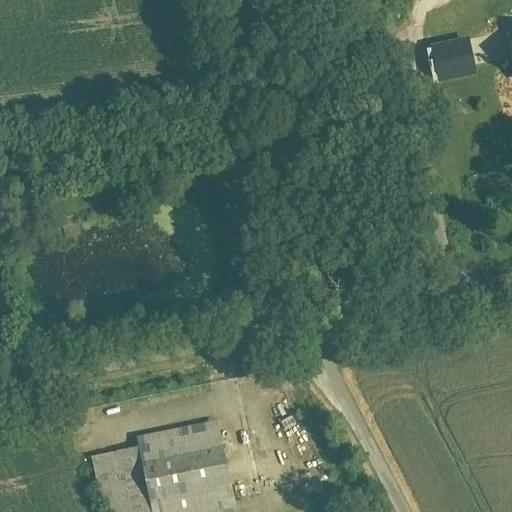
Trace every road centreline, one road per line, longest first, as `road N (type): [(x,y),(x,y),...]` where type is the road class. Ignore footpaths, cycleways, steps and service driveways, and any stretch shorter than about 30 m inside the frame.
road 1 (unclassified): [(0,383),(302,315)]
road 2 (unclassified): [(405,511),(302,315)]
road 3 (unclassified): [(302,315),(511,273)]
